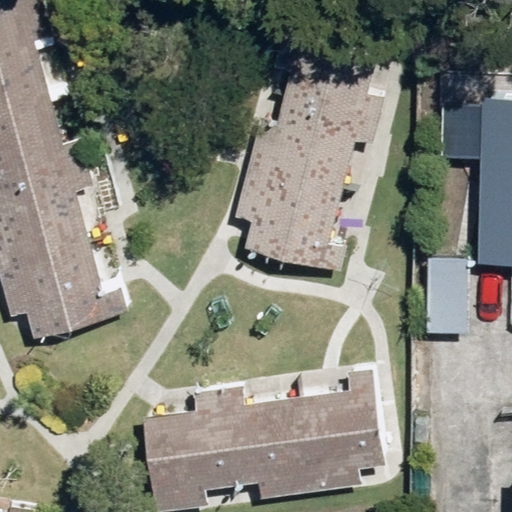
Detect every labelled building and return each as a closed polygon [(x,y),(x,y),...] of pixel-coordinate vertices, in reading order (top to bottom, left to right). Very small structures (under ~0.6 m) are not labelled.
[(125,283),(98,289),(28,0),(0,0),(0,276),(8,311),(29,306),(35,332),(131,309),(125,283)] [(331,238),(359,138),(376,143),(390,91),(372,85),(381,51),(287,25),(275,67),(296,72),(286,107),(266,102),(236,210),(253,214),(245,242),(347,270),(354,244),(331,238)] [(511,91),(485,91),(482,257),(511,257),(511,91)] [(472,256),(431,255),(429,328),(470,329),(472,256)] [(202,403),(146,411),(160,507),(210,500),(208,483),(261,476),(263,492),(366,478),(364,463),(389,459),(376,365),(350,368),(352,386),(254,400),(251,379),(199,387),(202,403)]
